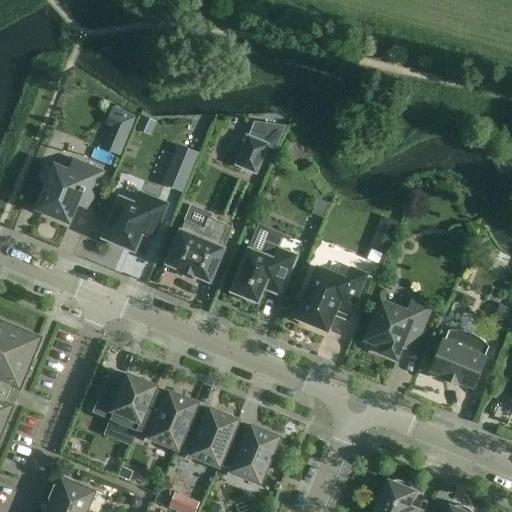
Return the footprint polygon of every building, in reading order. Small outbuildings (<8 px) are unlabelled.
[(143,115),(136,129),(149,135),(156,122),(143,115)] [(113,126),(103,148),(121,156),(130,134),(113,126)] [(256,175),(269,144),(246,135),(233,166),(256,175)] [(178,145),(161,184),(181,192),(198,153),(178,145)] [(103,172),(73,159),(68,169),(54,164),(53,166),(52,166),(48,165),(44,166),(39,177),(42,181),(45,183),(46,184),(36,209),(67,222),(71,220),(74,213),(72,210),(72,209),(74,205),(76,206),(77,204),(88,209),(103,172)] [(166,204),(139,193),(135,204),(120,198),(119,202),(116,201),(112,212),(114,213),(104,237),(108,239),(107,241),(118,245),(119,243),(134,249),(141,233),(152,237),(166,204)] [(185,220),(167,263),(183,270),(194,275),(210,281),(232,227),(214,219),(215,218),(211,217),(213,213),(190,203),(183,220),(185,220)] [(313,206),(305,226),(319,231),(327,212),(313,206)] [(383,216),(376,235),(390,240),(397,222),(383,216)] [(467,227),(456,231),(461,243),(472,238),(467,227)] [(297,255),(266,243),(261,254),(249,249),(232,291),(245,296),(244,299),(254,303),(255,300),(258,301),(264,286),(270,288),(269,290),(281,295),(297,255)] [(346,279),(318,268),(297,317),(327,330),(336,308),(349,313),(365,275),(351,269),(346,279)] [(412,351),(431,308),(412,300),(407,311),(382,300),(365,339),(383,346),(381,352),(396,358),(401,347),(412,351)] [(511,309),(499,304),(493,319),(509,325),(511,317),(511,309)] [(31,357),(39,338),(0,321),(0,431),(11,405),(4,403),(9,393),(13,382),(19,385),(24,374),(21,373),(28,356),(31,357)] [(443,340),(431,369),(446,375),(444,378),(457,384),(459,381),(473,387),(486,357),(484,356),(485,354),(488,346),(480,338),(470,333),(460,330),(449,330),(445,338),(444,340),(443,340)] [(138,428),(154,390),(155,386),(128,375),(126,379),(113,373),(113,372),(111,372),(95,411),(96,412),(97,411),(111,417),(103,435),(131,446),(137,431),(138,428)] [(178,448),(179,445),(195,407),(196,403),(169,392),(167,396),(154,390),(138,428),(152,434),(151,437),(178,448)] [(220,462),(236,424),(238,420),(210,409),(208,413),(195,407),(179,445),(193,451),(192,454),(219,465),(220,462)] [(236,424),(220,462),(234,468),(233,471),(260,482),(271,456),(273,457),(278,445),(276,444),(279,437),(251,426),(250,430),(236,424)] [(123,467),(119,476),(129,480),(133,471),(123,467)] [(53,498),(86,511),(95,491),(62,477),(58,487),(55,485),(50,498),(52,499),(53,498)] [(419,511),(408,507),(414,491),(411,490),(412,487),(410,485),(407,483),(404,481),(403,480),(400,480),(398,479),(396,479),(393,480),(392,482),(389,481),(375,511),(419,511)] [(130,501),(130,502),(130,503),(130,504),(131,505),(131,506),(132,506),(133,507),(134,507),(135,507),(136,507),(137,507),(138,507),(139,507),(139,506),(140,506),(140,505),(141,505),(141,504),(141,503),(142,503),(142,502),(142,501),(142,500),(141,499),(141,498),(140,497),(139,496),(138,496),(137,495),(136,495),(135,495),(134,495),(134,496),(133,496),(132,496),(132,497),(131,497),(131,498),(130,498),(130,499),(130,500),(130,501)] [(187,497),(180,511),(195,511),(199,502),(187,497)] [(86,511),(53,498),(52,499),(46,511),(86,511)]
